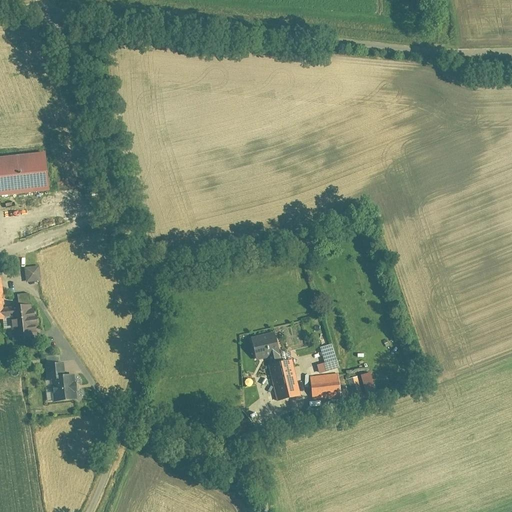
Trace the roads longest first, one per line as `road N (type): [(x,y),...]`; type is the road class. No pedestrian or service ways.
road 1 (unclassified): [(511,51),(454,52),(48,10)]
road 2 (residential): [(131,423),(154,314),(148,281),(48,10)]
road 3 (residential): [(263,511),(246,478),(131,423)]
